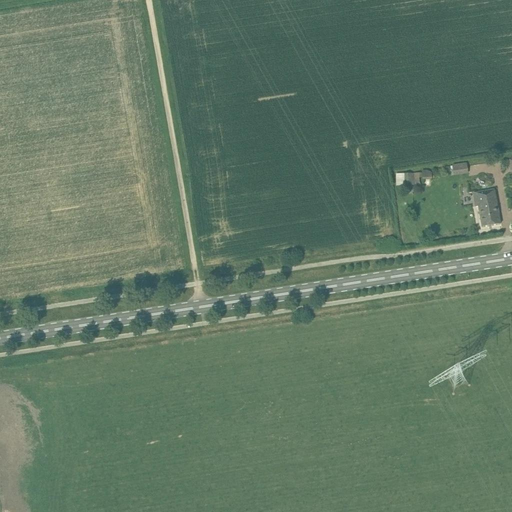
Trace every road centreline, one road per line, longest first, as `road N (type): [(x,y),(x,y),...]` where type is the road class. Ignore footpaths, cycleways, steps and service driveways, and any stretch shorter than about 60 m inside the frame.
road 1 (primary): [(0,339),(511,257)]
road 2 (track): [(199,306),(148,0)]
